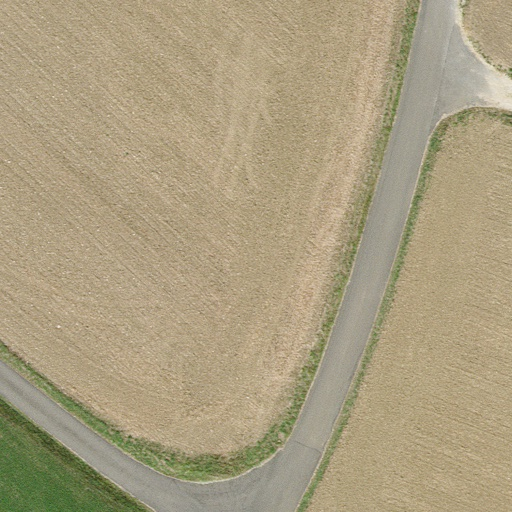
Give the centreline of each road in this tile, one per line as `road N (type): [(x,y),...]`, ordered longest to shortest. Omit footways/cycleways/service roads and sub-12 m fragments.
road 1 (residential): [(443,0),(360,314),(268,511)]
road 2 (unclassified): [(182,511),(0,383)]
